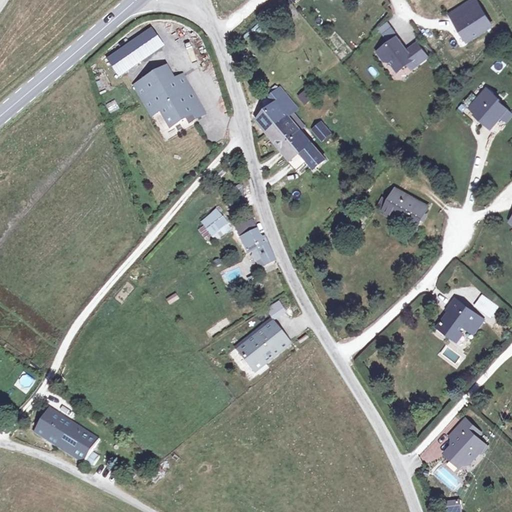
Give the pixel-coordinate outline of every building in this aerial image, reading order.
[(476,0),(474,0),(463,8),(468,16),(456,24),(468,43),(494,27),(476,0)] [(392,28),(382,32),(384,39),(395,35),(392,28)] [(149,29),(106,59),(118,75),(161,46),(149,29)] [(408,52),(398,39),(379,53),(385,62),(391,62),(396,69),(399,67),(404,68),(413,60),(417,65),(428,57),(418,44),(408,52)] [(167,65),(136,82),(152,111),(161,106),(171,123),(192,112),(195,116),(204,111),(183,74),(174,79),(167,65)] [(299,109),(281,88),(270,97),(276,104),(278,102),(289,116),(299,109)] [(305,89),(297,97),(305,105),(313,97),(305,89)] [(483,121),(492,129),(501,118),(507,111),(499,103),(501,102),(488,90),(472,109),(484,120),(483,121)] [(109,113),(118,109),(114,100),(105,104),(109,113)] [(299,170),(310,161),(317,168),(326,160),(320,153),(303,132),(289,116),(278,102),(276,104),(258,121),(269,134),(299,170)] [(511,116),(511,114),(507,111),(501,118),(507,123),(511,116)] [(321,122),(312,130),(323,142),(332,134),(321,122)] [(169,164),(156,177),(163,184),(176,171),(169,164)] [(379,209),(385,212),(384,213),(416,231),(429,208),(397,190),(390,202),(384,199),(379,209)] [(215,242),(232,229),(216,209),(199,222),(215,242)] [(247,213),(233,220),(237,229),(251,222),(247,213)] [(251,222),(237,229),(241,238),(246,236),(252,252),(257,250),(260,257),(269,253),(259,230),(256,232),(251,222)] [(169,305),(179,299),(175,293),(165,299),(169,305)] [(489,320),(500,308),(483,294),(472,305),(489,320)] [(278,314),(291,306),(285,295),(271,303),(278,314)] [(473,335),(484,320),(457,300),(450,309),(453,311),(452,313),(451,312),(439,328),(455,340),(464,328),(473,335)] [(280,330),(261,310),(229,339),(247,360),(280,330)] [(48,407),(32,432),(84,464),(87,459),(94,463),(99,457),(90,453),(98,438),(48,407)] [(484,453),(489,447),(475,435),(478,430),(467,420),(451,437),(457,443),(446,455),(452,460),(458,460),(464,465),(470,464),(480,453),(484,453)] [(460,468),(464,465),(458,460),(452,460),(460,468)] [(441,465),(433,473),(451,490),(459,482),(441,465)] [(155,483),(165,473),(160,468),(149,478),(155,483)] [(460,511),(460,499),(445,500),(445,511),(460,511)]
